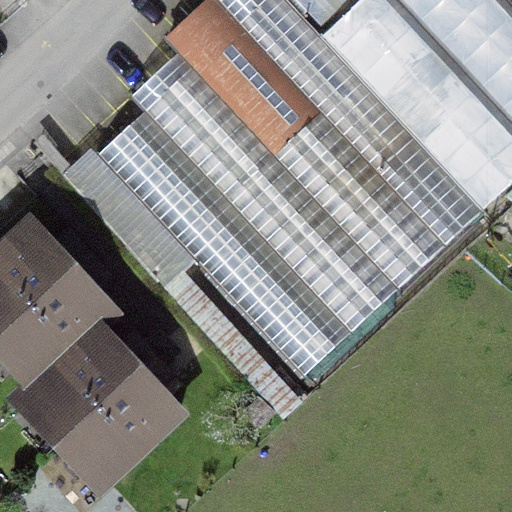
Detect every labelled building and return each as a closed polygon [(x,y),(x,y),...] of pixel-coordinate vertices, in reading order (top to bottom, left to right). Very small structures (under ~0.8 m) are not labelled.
[(286,414),(511,195),(511,6),(506,0),(207,0),(162,44),(175,58),(131,101),(134,105),(57,179),(286,414)] [(28,221),(0,247),(0,349),(79,275),(28,221)] [(79,275),(0,349),(0,372),(20,394),(25,399),(100,328),(108,337),(124,322),(79,275)] [(20,394),(5,408),(55,461),(145,376),(108,337),(100,328),(25,399),(20,394)] [(145,376),(55,461),(99,507),(189,422),(145,376)]
